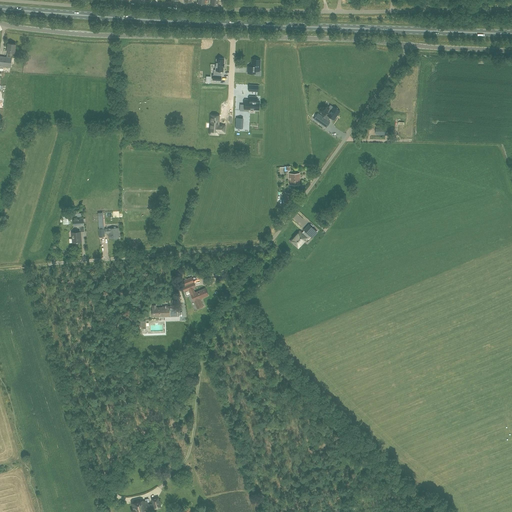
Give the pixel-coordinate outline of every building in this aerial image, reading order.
[(15,53),(16,44),(8,43),(7,52),(8,52),(7,57),(0,56),(0,66),(10,68),(12,58),(11,57),(11,53),(15,53)] [(260,61),(252,61),(252,67),(249,67),(249,73),(256,73),(256,70),(260,70),(260,61)] [(240,112),(240,117),(244,117),(244,115),(257,115),(257,107),(254,107),(254,103),(246,103),(246,106),(240,106),(240,112)] [(323,117),(325,119),(327,115),(334,120),(340,111),(333,107),(331,106),(330,105),(326,111),(327,112),(323,117)] [(326,128),(330,122),(325,119),(323,117),(318,113),(314,119),(326,128)] [(218,120),(211,120),(211,134),(218,134),(218,133),(223,133),(223,128),(218,128),(218,120)] [(290,185),(300,185),(300,174),(289,174),(290,185)] [(292,193),(285,193),(283,193),(282,197),(284,197),(284,203),(291,204),(292,193)] [(73,227),(84,226),(84,222),(83,219),(73,219),(73,227)] [(291,241),(295,245),(297,247),(298,248),(307,238),(305,236),(308,234),(311,237),(316,231),(314,229),(313,228),(311,227),(309,225),(305,229),(304,230),(303,232),(302,233),(300,231),(291,241)] [(119,238),(118,228),(105,229),(106,233),(109,233),(109,239),(119,238)] [(69,243),(73,243),(81,242),(80,232),(72,233),(73,238),(69,239),(69,243)] [(191,289),(189,284),(183,287),(185,291),(189,289),(192,298),(193,297),(197,309),(203,307),(200,299),(201,298),(201,296),(204,295),(202,290),(195,293),(193,288),(191,289)] [(156,308),(156,305),(153,305),(153,308),(153,316),(159,316),(159,317),(169,316),(169,310),(178,310),(178,305),(165,306),(165,307),(156,308)] [(127,323),(134,317),(130,312),(123,317),(127,323)] [(159,501),(158,497),(152,499),(153,503),(148,505),(147,502),(149,502),(148,499),(145,499),(145,501),(143,502),(143,501),(139,502),(139,501),(136,501),(136,503),(132,504),(134,509),(131,510),(132,511),(145,511),(145,510),(151,509),(151,510),(161,507),(160,504),(161,504),(160,501),(159,501)]
